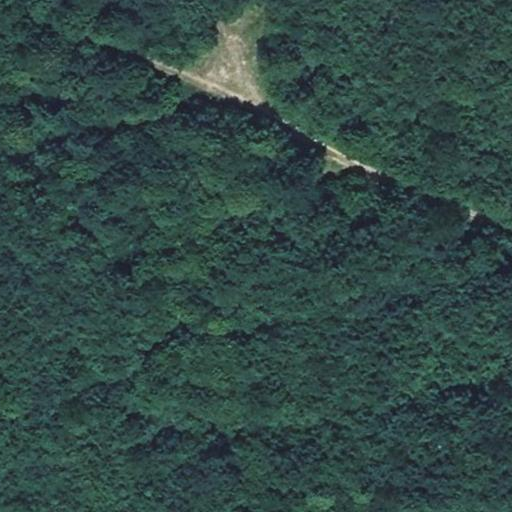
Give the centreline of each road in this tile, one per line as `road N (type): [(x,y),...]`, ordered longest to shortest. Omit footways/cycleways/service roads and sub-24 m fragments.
road 1 (track): [(511,233),(379,179),(153,62),(0,2)]
road 2 (track): [(0,399),(73,384),(147,355),(223,214),(354,165)]
